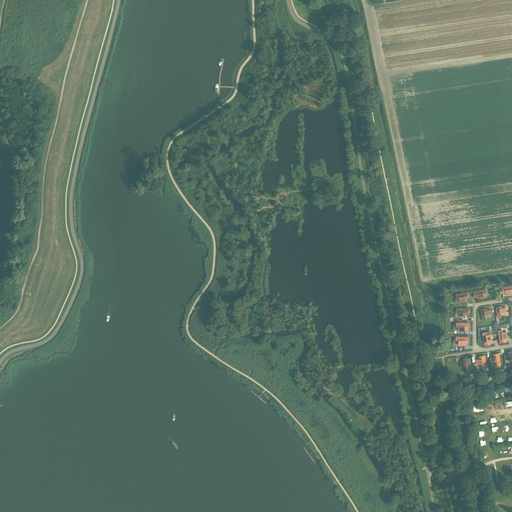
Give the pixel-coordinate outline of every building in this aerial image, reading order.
[(511,285),(502,287),(503,293),(506,293),(506,295),(511,293),(511,289),(511,285)] [(486,290),(474,291),(475,297),(478,297),(478,299),(484,298),(484,293),(486,293),(486,290)] [(468,292),(456,294),(457,300),(459,300),(460,302),(466,301),(466,296),(468,296),(468,292)] [(500,307),(496,307),(498,318),(501,318),(501,313),(507,312),(506,308),(501,308),(500,307)] [(468,309),(456,309),(456,312),(459,312),(459,317),(465,317),(465,315),(468,315),(468,309)] [(485,309),(481,310),(483,321),(486,320),(486,315),(491,315),(491,310),(485,311),(485,309)] [(468,323),(456,323),(456,326),(459,326),(459,331),(465,331),(465,329),(468,329),(468,323)] [(502,330),(498,331),(500,343),(506,342),(506,339),(508,339),(507,332),(502,333),(502,330)] [(486,332),(483,333),(484,345),(491,344),(490,341),(492,341),(491,334),(487,335),(486,332)] [(456,337),(456,340),(458,340),(458,345),(465,345),(465,343),(468,343),(468,337),(456,337)] [(501,366),(499,353),(494,354),(494,357),(490,358),(491,362),(493,362),(493,367),(501,366)] [(485,356),(479,356),(480,359),(476,360),(476,364),(482,363),(483,368),(487,368),(485,356)] [(464,362),(460,362),(461,367),(467,366),(467,371),(471,370),(469,358),(464,359),(464,362)]
